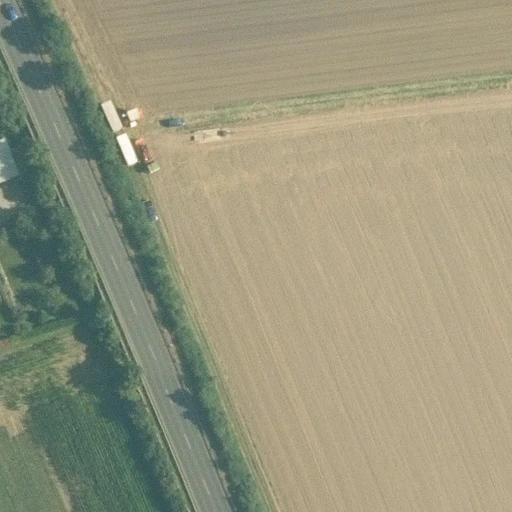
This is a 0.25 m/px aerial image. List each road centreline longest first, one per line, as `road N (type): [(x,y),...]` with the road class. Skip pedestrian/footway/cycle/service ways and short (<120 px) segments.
road 1 (track): [(270,511),(129,136),(511,98)]
road 2 (primary): [(0,14),(213,511)]
road 3 (track): [(64,0),(129,136)]
